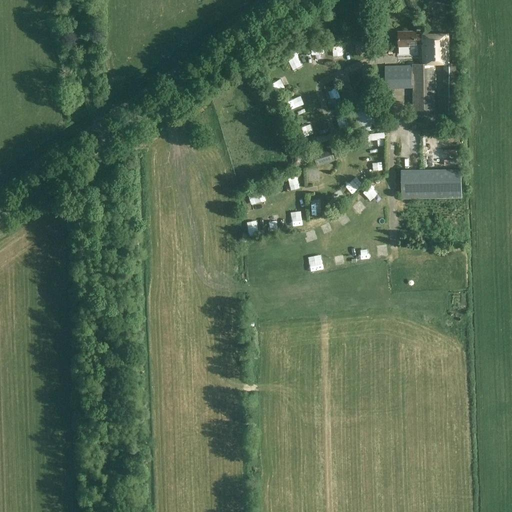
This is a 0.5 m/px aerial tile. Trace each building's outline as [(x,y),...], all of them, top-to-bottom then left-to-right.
[(456,34),(449,34),(423,34),(423,35),(416,35),(416,32),(399,32),(399,47),(409,46),(409,45),(416,45),(416,44),(423,44),(423,64),(412,64),(412,66),(385,66),(386,88),(413,88),(414,114),(435,114),(433,64),(443,64),(443,110),(445,110),(445,118),(455,118),(456,62),(456,34)] [(335,43),(336,53),(346,53),(345,43),(335,43)] [(307,62),(318,62),(318,48),(307,47),(307,62)] [(287,61),(291,70),(298,67),(294,58),(287,61)] [(277,82),(270,85),(273,92),(280,88),(277,82)] [(286,110),(294,106),(291,99),(283,103),(286,110)] [(370,107),(368,107),(366,107),(365,108),(363,108),(361,110),(360,111),(359,113),(358,114),(357,116),(357,118),(357,120),(357,122),(358,124),(359,126),(360,127),(362,129),(363,130),(365,130),(367,131),(369,131),(371,131),(373,130),(375,129),(376,128),(378,127),(379,125),(380,123),(381,121),(381,119),(381,117),(380,116),(380,114),(379,112),(377,110),(376,109),(374,108),(372,107),(370,107)] [(302,124),(293,126),(296,135),(305,133),(302,124)] [(299,137),(302,141),(310,137),(307,133),(299,137)] [(331,149),(314,154),(318,165),(334,160),(331,149)] [(432,156),(421,165),(425,170),(436,161),(432,156)] [(370,159),(363,166),(370,172),(376,165),(370,159)] [(304,173),(304,181),(319,181),(319,173),(304,173)] [(347,177),(340,183),(348,193),(355,187),(347,177)] [(338,189),(328,195),(334,204),(344,198),(338,189)] [(307,211),(317,210),(316,200),(307,200),(307,211)] [(244,223),(253,223),(253,215),(243,215),(244,223)]
